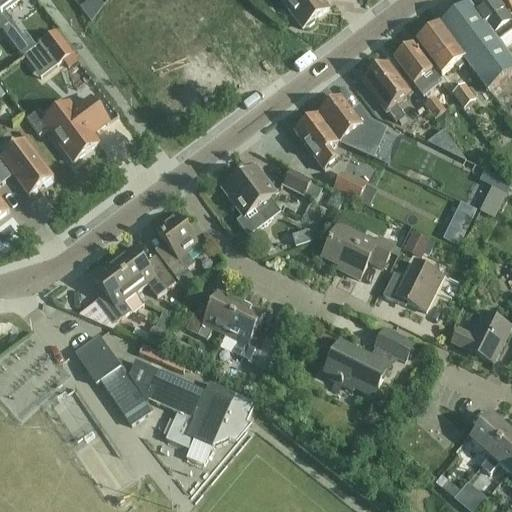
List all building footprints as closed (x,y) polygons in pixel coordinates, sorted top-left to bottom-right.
[(22,4),(19,0),(18,0),(0,0),(0,30),(2,33),(12,25),(6,16),(22,4)] [(278,0),(302,32),(329,12),(321,2),(323,0),(278,0)] [(469,6),(498,45),(511,34),(511,26),(491,0),(476,0),(469,6)] [(511,0),(501,0),(511,13),(511,0)] [(457,53),(463,62),(488,95),(503,83),(511,76),(511,63),(498,45),(469,6),(439,29),(458,53),(457,53)] [(458,53),(439,29),(439,28),(417,45),(442,78),(454,69),(459,72),(464,69),(462,63),(463,62),(457,53),(458,53)] [(36,50),(24,59),(40,81),(58,68),(73,58),(56,35),(41,46),(36,50)] [(433,74),(413,48),(394,62),(422,100),(429,94),(421,83),(433,74)] [(411,98),(387,67),(363,85),(387,116),(388,116),(396,125),(398,124),(401,127),(406,123),(396,109),(411,98)] [(464,88),(451,98),(463,114),(476,104),(464,88)] [(38,114),(26,122),(39,139),(48,132),(74,166),(99,147),(93,138),(97,135),(109,126),(91,102),(75,114),(69,107),(46,125),(38,114)] [(341,102),(319,119),(339,146),(369,160),(382,131),(372,126),(362,113),(354,119),(341,102)] [(436,123),(445,116),(435,102),(425,109),(436,123)] [(319,119),(295,136),(324,175),(337,165),(329,154),(339,146),(319,119)] [(0,181),(4,186),(13,178),(29,200),(54,181),(25,143),(2,161),(0,157),(0,181)] [(277,198),(256,170),(254,171),(252,168),(244,171),(240,177),(241,179),(223,193),(243,220),(237,225),(249,240),(271,223),(267,218),(273,207),(270,203),(277,198)] [(291,174),(283,188),(305,199),(312,185),(291,174)] [(338,185),(333,194),(359,206),(367,188),(342,176),(338,185)] [(0,201),(0,188),(4,186),(0,181),(0,221),(9,214),(0,201)] [(158,258),(176,282),(187,297),(198,289),(186,274),(195,268),(187,258),(200,249),(177,218),(155,234),(168,251),(158,258)] [(338,231),(323,261),(347,273),(345,276),(360,283),(369,265),(375,269),(383,272),(394,250),(380,243),(376,250),(338,231)] [(133,251),(113,267),(136,297),(147,288),(157,301),(175,287),(155,260),(146,268),(133,251)] [(383,300),(395,306),(397,302),(426,316),(444,280),(441,279),(438,270),(430,273),(414,266),(405,283),(394,277),(383,300)] [(136,297),(113,267),(92,282),(105,299),(95,306),(113,329),(132,315),(135,315),(143,309),(144,309),(145,308),(136,297)] [(213,334),(225,340),(242,306),(219,295),(210,313),(199,308),(186,334),(207,344),(213,334)] [(265,317),(242,306),(225,340),(238,346),(233,357),(254,368),(267,342),(256,336),(265,317)] [(464,353),(493,367),(511,331),(482,317),(471,340),(459,334),(452,347),(464,353)] [(154,331),(147,346),(159,352),(166,338),(154,331)] [(339,348),(324,380),(342,389),(343,387),(373,401),(393,360),(405,366),(413,349),(384,335),(380,342),(371,361),(342,347),(339,348)] [(228,443),(235,427),(237,422),(247,426),(249,422),(255,407),(209,386),(205,396),(159,376),(136,366),(129,381),(116,363),(115,364),(99,341),(75,358),(97,389),(101,386),(132,430),(152,415),(146,406),(148,403),(178,416),(183,418),(181,421),(177,419),(166,444),(182,451),(183,449),(191,452),(187,462),(204,469),(212,452),(213,451),(214,449),(228,443)] [(490,461),(511,437),(492,420),(470,444),(490,461)] [(509,478),(511,474),(511,437),(490,461),(481,471),(490,479),(499,469),(509,478)] [(482,511),(489,503),(460,478),(453,486),(482,511)] [(448,485),(442,492),(455,503),(461,495),(448,485)] [(461,495),(455,503),(465,511),(468,511),(473,506),(461,495)]
